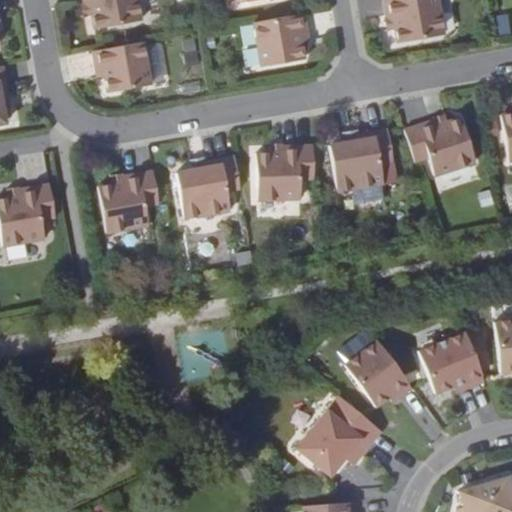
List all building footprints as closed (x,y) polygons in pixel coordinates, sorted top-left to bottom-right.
[(82,0),(83,4),(83,5),(90,4),(92,15),(94,29),(141,21),(136,0),(82,0)] [(382,0),(386,18),(386,19),(393,18),(395,29),(397,43),(444,35),(437,0),(382,0)] [(83,5),(83,4),(81,5),(83,17),(92,15),(90,4),(83,5)] [(253,23),(261,66),(304,59),(300,42),(299,30),(307,29),(304,14),(253,23)] [(386,19),(386,18),(384,19),(386,31),(395,29),(393,18),(386,19)] [(309,40),(307,29),(299,30),(300,42),(309,40)] [(92,51),(94,67),(103,65),(104,76),(107,93),(150,85),(143,42),(92,51)] [(103,65),(94,67),(96,78),(104,76),(103,65)] [(3,66),(0,66),(0,124),(5,123),(2,109),(0,97),(8,95),(3,66)] [(10,108),(8,95),(0,97),(2,109),(10,108)] [(511,113),(500,115),(508,162),(511,161),(511,113)] [(446,122),(444,114),(432,118),(432,120),(433,119),(435,125),(446,122)] [(446,122),(435,125),(433,119),(432,120),(403,129),(414,163),(428,158),(434,175),(474,162),(460,118),(446,122)] [(393,162),(387,129),(357,134),(356,134),(357,141),(344,143),(328,146),(337,192),(383,184),(379,165),(393,162)] [(343,133),(344,143),(357,141),(356,134),(357,134),(356,131),(343,133)] [(281,146),(281,144),(269,144),(269,153),(281,152),(281,146)] [(281,146),(281,152),(269,153),(255,153),(257,200),(300,199),(299,181),(314,180),(312,145),(281,146)] [(240,189),(234,156),(204,161),(203,161),(204,168),(191,170),(175,173),(184,219),(229,211),(226,192),(240,189)] [(204,158),(189,161),(191,170),(204,168),(203,161),(204,161),(204,158)] [(159,205),(152,170),(122,176),(123,182),(111,184),(97,187),(106,233),(148,226),(145,207),(159,205)] [(110,176),(111,184),(123,182),(122,176),(122,174),(110,176)] [(55,218),(49,184),(19,189),(18,189),(19,196),(8,198),(0,199),(0,234),(2,247),(44,239),(41,221),(55,218)] [(18,187),(6,189),(8,198),(19,196),(18,189),(19,189),(18,187)] [(511,320),(492,323),(499,374),(511,372),(511,320)] [(467,389),(482,382),(463,333),(416,352),(433,395),(453,387),(465,382),(467,389)] [(410,389),(375,341),(342,365),(373,408),(387,398),(393,393),(397,399),(410,389)] [(465,382),(453,387),(455,393),(467,389),(465,382)] [(393,393),(387,398),(391,403),(397,399),(393,393)] [(361,454),(379,432),(337,396),(294,448),(328,476),(343,459),(352,448),(361,454)] [(352,448),(343,459),(352,465),(361,454),(352,448)] [(511,511),(511,491),(507,476),(457,491),(462,507),(463,511),(511,511)] [(353,511),(353,503),(300,506),(300,511),(353,511)]
